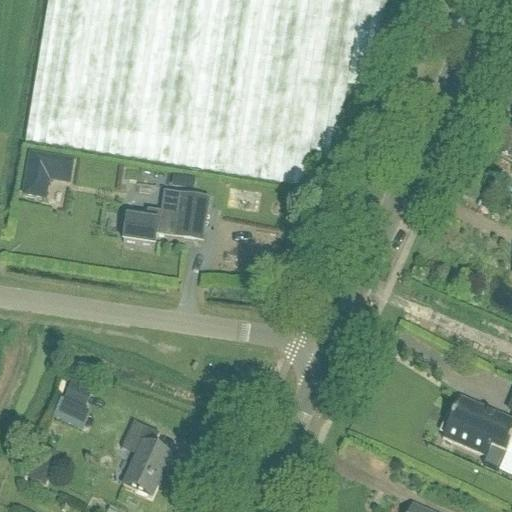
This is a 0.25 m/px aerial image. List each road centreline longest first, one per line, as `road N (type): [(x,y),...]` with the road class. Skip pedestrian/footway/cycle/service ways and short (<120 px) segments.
road 1 (tertiary): [(325,360),(486,0)]
road 2 (residential): [(325,360),(195,324),(0,296)]
road 3 (tertiary): [(255,511),(325,360)]
